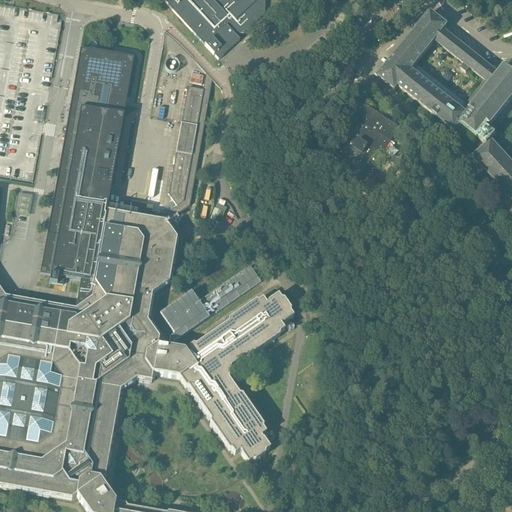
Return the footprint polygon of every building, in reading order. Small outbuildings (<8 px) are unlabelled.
[(161,0),(218,61),(240,41),(236,37),(240,34),(243,35),(264,15),(264,0),(161,0)] [(0,177),(32,183),(62,17),(0,5),(0,177)] [(511,67),(511,68),(510,69),(509,70),(505,66),(498,75),(443,31),(447,26),(430,13),(378,79),(395,92),(398,88),(454,133),(459,126),(477,140),(478,139),(479,140),(478,140),(487,146),(491,143),(490,142),(496,135),(487,129),(486,128),(488,126),(489,127),(511,98),(511,67)] [(0,511),(0,488),(71,501),(76,497),(79,501),(80,503),(86,511),(153,511),(127,507),(126,505),(116,503),(100,481),(105,477),(120,392),(137,381),(151,384),(153,376),(179,380),(185,389),(188,389),(210,422),(210,425),(229,451),(231,452),(234,456),(239,453),(248,465),(252,462),(255,463),(265,456),(265,453),(270,450),(261,438),(266,434),(263,430),(263,427),(242,397),(239,396),(228,381),(231,369),(246,358),(249,359),(279,337),(280,335),(284,332),(281,327),(289,321),(293,318),(290,314),(291,311),(284,301),(281,301),(278,296),(265,305),(262,300),(258,303),(255,303),(228,321),(228,324),(204,341),(195,347),(193,346),(184,352),(173,350),(174,344),(210,320),(209,319),(261,284),(250,268),(201,303),(194,292),(160,315),(175,337),(170,339),(169,350),(158,347),(159,340),(147,323),(152,296),(169,284),(177,241),(165,224),(189,207),(203,129),(212,81),(206,74),(202,91),(187,89),(168,196),(176,207),(163,217),(129,211),(128,217),(107,213),(112,184),(125,107),(127,97),(128,92),(133,60),(122,57),(87,51),(80,50),(66,128),(65,128),(64,128),(63,129),(63,130),(62,130),(62,131),(62,132),(62,133),(63,134),(64,135),(65,135),(40,275),(50,277),(49,284),(57,286),(58,278),(68,280),(71,280),(79,282),(80,282),(77,300),(75,309),(75,310),(5,297),(0,290),(0,511)] [(191,73),(189,83),(202,85),(204,75),(191,73)] [(342,129),(346,132),(341,140),(349,146),(344,155),(365,169),(363,173),(380,185),(392,167),(383,161),(386,157),(377,151),(386,138),(390,141),(396,132),(400,135),(403,131),(364,105),(358,114),(353,111),(342,129)] [(511,164),(491,142),(491,143),(487,146),(473,159),(511,201),(511,164)] [(329,187),(332,182),(326,178),(322,183),(329,187)]
